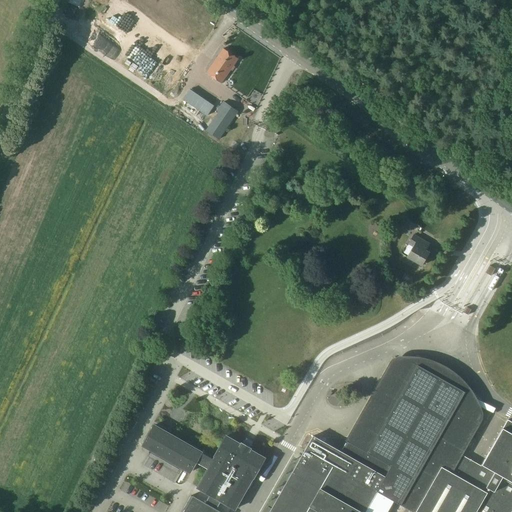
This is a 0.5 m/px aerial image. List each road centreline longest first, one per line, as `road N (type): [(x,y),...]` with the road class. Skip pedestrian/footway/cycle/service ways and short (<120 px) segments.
road 1 (tertiary): [(511,206),(216,0)]
road 2 (unclassified): [(0,133),(54,0)]
